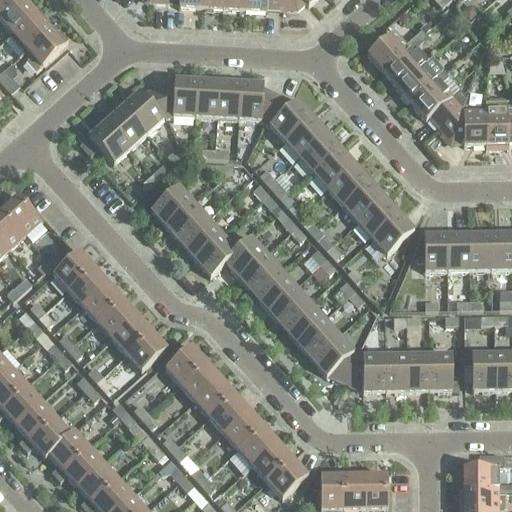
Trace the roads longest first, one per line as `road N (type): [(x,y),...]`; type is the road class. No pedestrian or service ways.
road 1 (residential): [(429,445),(316,442),(214,329),(174,312),(25,148)]
road 2 (residential): [(511,195),(426,190),(313,65)]
road 3 (residential): [(313,65),(127,55)]
road 4 (residential): [(127,55),(25,148)]
